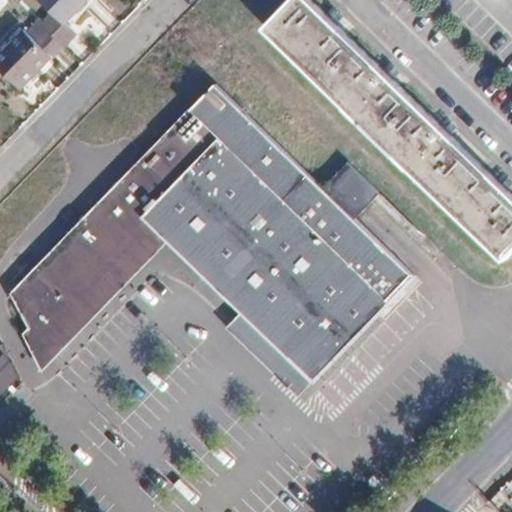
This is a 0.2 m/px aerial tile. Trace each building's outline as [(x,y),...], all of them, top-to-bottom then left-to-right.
[(47,28),(64,46),(77,33),(67,22),(88,0),(42,0),(54,12),(42,24),(47,28)] [(511,191),(313,0),(293,0),(268,27),(507,258),(511,252),(511,191)] [(0,66),(22,89),(64,46),(47,28),(37,39),(26,29),(0,54),(0,66)] [(380,191),(349,161),(324,187),(217,83),(193,109),(191,108),(13,291),(31,327),(25,332),(37,356),(160,230),(315,380),(416,275),(356,217),(380,191)] [(0,393),(3,396),(24,374),(0,351),(0,393)]
